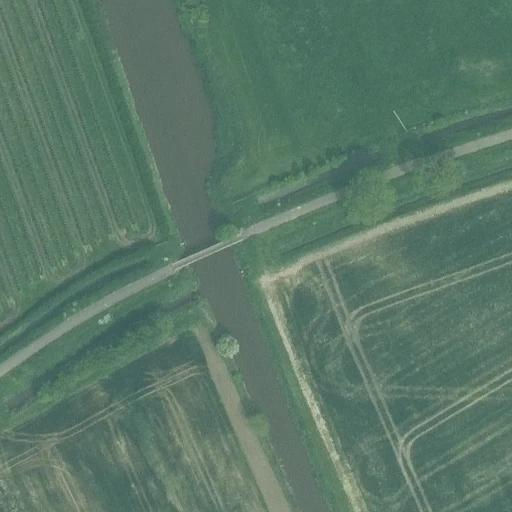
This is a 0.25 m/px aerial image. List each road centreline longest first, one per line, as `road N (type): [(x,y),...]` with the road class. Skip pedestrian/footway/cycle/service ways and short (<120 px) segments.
road 1 (unclassified): [(239,235),(511,134)]
road 2 (unclassified): [(0,370),(172,266)]
